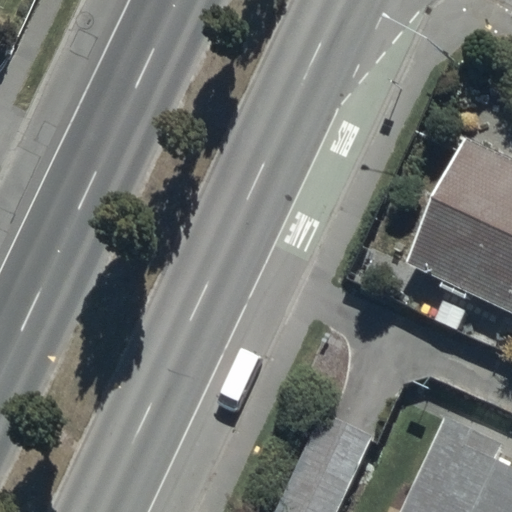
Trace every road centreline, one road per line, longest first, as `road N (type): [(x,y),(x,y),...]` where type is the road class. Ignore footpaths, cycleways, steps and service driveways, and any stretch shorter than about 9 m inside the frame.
road 1 (secondary): [(337,0),(97,511)]
road 2 (secondary): [(0,388),(186,0)]
